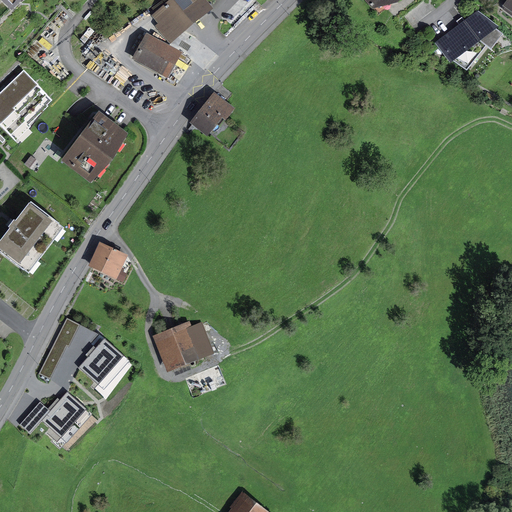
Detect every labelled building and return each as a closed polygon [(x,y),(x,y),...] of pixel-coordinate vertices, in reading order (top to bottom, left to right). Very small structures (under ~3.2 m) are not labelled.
[(1,0),(12,10),(23,0),(1,0)] [(204,0),(173,0),(155,14),(173,37),(211,8),(204,0)] [(511,0),(507,0),(502,8),(511,13),(511,0)] [(464,20),(435,42),(451,62),(480,40),(497,27),(478,10),(464,20)] [(182,53),(147,34),(135,57),(170,75),(182,53)] [(23,72),(0,94),(0,126),(12,139),(52,100),(23,72)] [(215,94),(192,121),(208,134),(231,107),(215,94)] [(126,137),(97,117),(60,159),(89,184),(126,137)] [(31,204),(0,244),(0,252),(28,274),(63,228),(31,204)] [(100,240),(91,266),(115,277),(128,252),(100,240)] [(204,317),(155,335),(168,370),(217,352),(204,317)] [(81,325),(67,318),(39,374),(50,379),(67,346),(69,348),(81,325)] [(130,361),(105,339),(79,369),(104,390),(130,361)] [(93,415),(68,393),(50,412),(40,403),(21,425),(30,433),(41,421),(67,444),(93,415)] [(262,511),(267,507),(248,492),(231,511),(262,511)]
